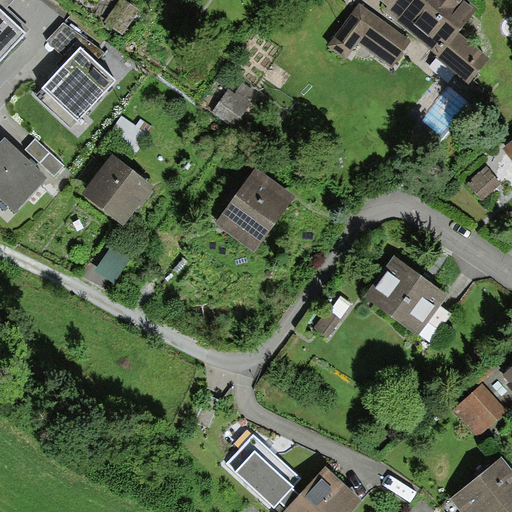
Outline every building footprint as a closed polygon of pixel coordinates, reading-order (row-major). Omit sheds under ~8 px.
[(127,0),(124,0),(110,21),(126,32),(141,10),(127,0)] [(463,0),(383,0),(376,9),(431,56),(453,30),(472,8),(463,0)] [(405,40),(354,5),(327,46),(345,58),(355,44),(388,66),(405,40)] [(0,55),(20,33),(0,15),(0,55)] [(68,23),(51,41),(69,57),(86,39),(68,23)] [(484,57),(453,30),(431,56),(463,82),(484,57)] [(85,48),(47,89),(81,121),(120,80),(85,48)] [(238,126),(259,92),(239,79),(218,113),(238,126)] [(511,140),(501,150),(511,162),(511,140)] [(53,172),(62,163),(39,141),(30,151),(53,172)] [(49,178),(7,145),(0,153),(0,201),(18,216),(49,178)] [(109,156),(79,195),(117,224),(130,207),(141,215),(152,200),(144,194),(150,186),(109,156)] [(252,165),(213,223),(253,251),(292,193),(252,165)] [(487,166),(468,183),(483,200),(501,183),(487,166)] [(388,253),(356,299),(412,337),(444,291),(388,253)] [(511,383),(507,387),(511,391),(511,366),(503,375),(511,383)] [(482,385),(454,411),(477,436),(505,410),(482,385)] [(300,478),(254,435),(226,464),(273,508),(279,501),(287,508),(300,494),(292,486),(300,478)] [(450,498),(461,511),(510,511),(511,511),(511,467),(502,455),(450,498)] [(287,508),(282,511),(350,511),(361,500),(326,467),(300,494),(287,508)]
